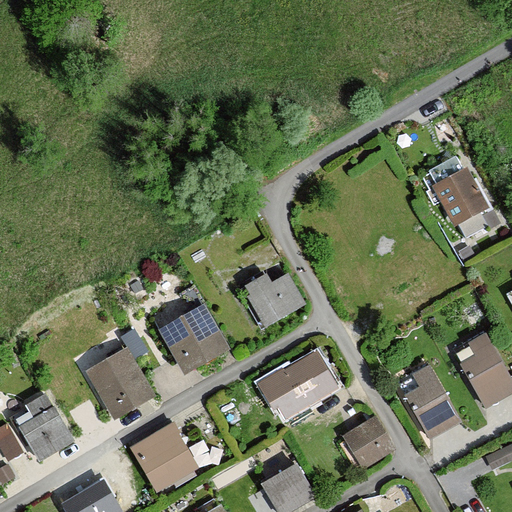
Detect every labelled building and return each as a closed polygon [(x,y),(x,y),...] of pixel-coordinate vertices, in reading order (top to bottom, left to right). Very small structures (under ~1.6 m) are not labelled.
[(456,157),(430,171),(438,185),(433,188),(454,229),(460,226),(467,239),(488,227),(481,215),(490,210),(469,171),(465,173),(456,157)] [(267,278),(246,289),(266,324),(303,304),(287,277),(271,286),(267,278)] [(203,308),(163,332),(186,371),(226,348),(203,308)] [(477,358),(462,368),(487,409),(511,393),(511,378),(485,335),(470,345),(477,358)] [(126,352),(91,373),(116,415),(151,395),(126,352)] [(318,352),(262,385),(275,407),(279,404),(286,416),(338,387),(318,352)] [(421,390),(405,399),(430,440),(461,421),(430,368),(414,377),(421,390)] [(37,420),(24,428),(41,458),(71,441),(46,396),(28,406),(37,420)] [(376,420),(347,438),(364,466),(393,448),(376,420)] [(173,427),(135,449),(158,489),(196,467),(173,427)] [(296,466),(265,484),(280,511),(287,511),(314,497),(296,466)] [(104,483),(65,506),(69,511),(118,511),(120,511),(104,483)]
